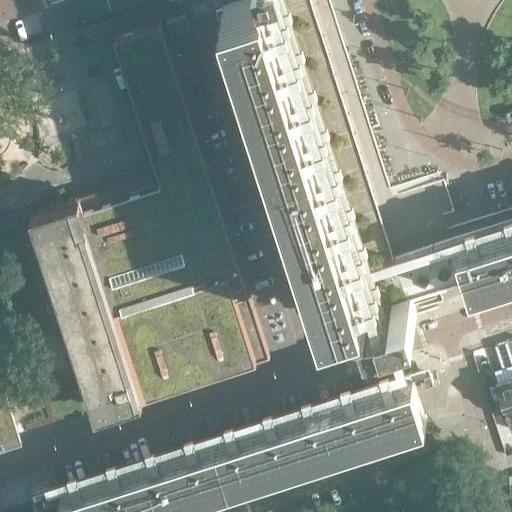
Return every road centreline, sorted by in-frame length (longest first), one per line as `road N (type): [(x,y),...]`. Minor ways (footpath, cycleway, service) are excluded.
road 1 (unclassified): [(320,369),(204,0)]
road 2 (unclassified): [(0,475),(320,369)]
road 3 (unclassified): [(224,511),(474,432)]
road 4 (unclassified): [(367,0),(411,126),(451,162),(471,168),(511,158)]
road 5 (unclassified): [(320,369),(511,308)]
